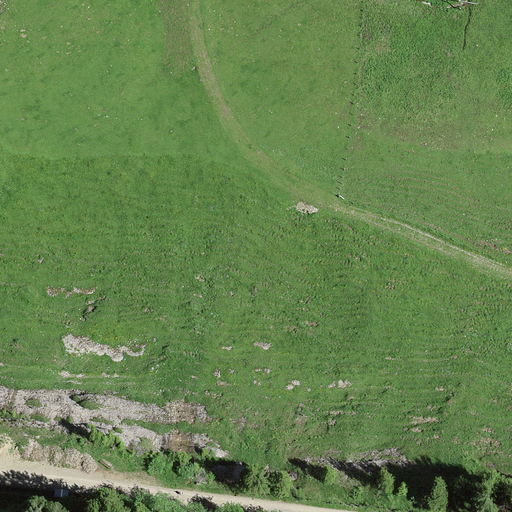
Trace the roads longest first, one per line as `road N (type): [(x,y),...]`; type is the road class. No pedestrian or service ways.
road 1 (track): [(219,0),(234,110),(384,226),(511,259)]
road 2 (track): [(0,473),(308,511)]
